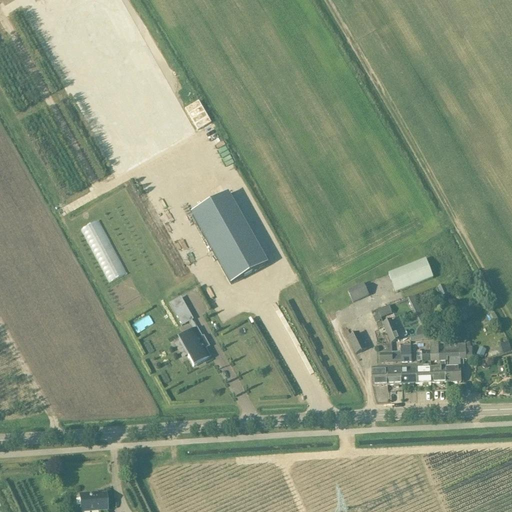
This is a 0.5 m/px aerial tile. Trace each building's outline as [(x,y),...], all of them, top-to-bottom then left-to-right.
[(227,196),(190,216),(229,286),(266,266),(227,196)] [(99,220),(80,229),(108,284),(126,275),(99,220)] [(389,276),(397,295),(434,281),(427,262),(389,276)] [(363,285),(347,292),(352,304),(369,297),(363,285)] [(433,339),(413,297),(407,300),(424,335),(410,337),(411,343),(433,339)] [(381,319),(392,315),(389,307),(377,311),(379,316),(374,318),(376,323),(381,321),(381,319)] [(175,315),(182,327),(192,321),(186,309),(175,315)] [(468,317),(466,314),(462,313),(459,314),(458,318),(459,322),(463,323),(467,321),(468,317)] [(382,324),(384,328),(378,330),(380,335),(386,333),(391,345),(400,341),(392,320),(382,324)] [(193,368),(209,359),(204,350),(206,348),(203,342),(205,342),(203,338),(199,341),(193,332),(180,339),(190,356),(188,358),(193,368)] [(348,339),(356,356),(367,350),(359,333),(348,339)] [(464,375),(461,375),(461,370),(461,361),(466,361),(472,361),(472,360),(472,349),(466,349),(465,345),(465,344),(459,345),(458,343),(444,344),(444,351),(439,351),(439,362),(447,362),(448,370),(446,370),(447,384),(462,383),(461,381),(464,381),(464,375)] [(439,362),(439,351),(438,344),(435,344),(432,344),(430,344),(430,345),(431,352),(431,362),(439,362)] [(402,358),(402,364),(411,363),(411,347),(401,347),(402,358)] [(422,352),(422,353),(422,362),(422,363),(431,362),(431,352),(428,352),(427,352),(422,352)] [(380,365),(394,364),(393,358),(392,354),(380,354),(380,365)] [(441,371),(433,371),(433,384),(433,385),(447,384),(446,370),(446,363),(442,363),(441,366),(441,371)] [(431,366),(417,367),(418,385),(433,384),(433,371),(431,371),(431,366)] [(393,368),(389,368),(389,386),(403,386),(402,367),(393,368)] [(417,367),(402,367),(403,386),(418,385),(417,367)] [(372,387),(389,386),(389,368),(393,368),(372,369),(372,387)] [(94,493),(81,495),(82,511),(96,511),(107,511),(105,495),(94,495),(94,493)]
